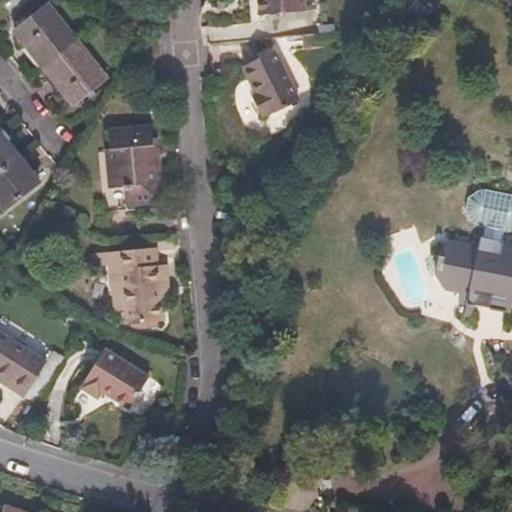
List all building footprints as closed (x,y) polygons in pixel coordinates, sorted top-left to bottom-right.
[(254,0),(256,14),(303,10),(302,0),(254,0)] [(44,66),(76,42),(47,5),(15,30),(44,66)] [(76,42),(44,66),(74,105),(106,80),(76,42)] [(237,68),(252,95),(248,97),(258,116),(262,114),(264,116),(295,99),(269,51),(237,68)] [(134,185),(135,202),(166,200),(163,158),(156,158),(153,125),(111,129),(112,147),(109,146),(112,184),(128,183),(128,185),(134,185)] [(0,174),(19,160),(0,134),(0,174)] [(19,160),(0,174),(0,203),(5,209),(38,183),(19,160)] [(511,194),(481,188),(468,194),(466,209),(471,221),(478,225),(502,230),(510,232),(511,230),(511,194)] [(451,230),(437,238),(431,264),(442,277),(487,287),(486,292),(509,297),(510,293),(511,293),(511,236),(501,234),(502,230),(478,225),(476,235),(451,230)] [(162,283),(169,282),(166,247),(94,253),(95,265),(111,264),(113,287),(125,286),(126,307),(127,322),(165,319),(163,298),(162,283)] [(162,283),(163,298),(170,298),(169,282),(162,283)] [(115,308),(126,307),(125,286),(113,287),(115,308)] [(0,370),(12,378),(8,385),(24,396),(47,360),(0,329),(0,370)] [(105,347),(85,378),(86,379),(81,386),(97,396),(102,389),(129,407),(150,376),(105,347)] [(0,380),(8,385),(12,378),(0,370),(0,380)]
